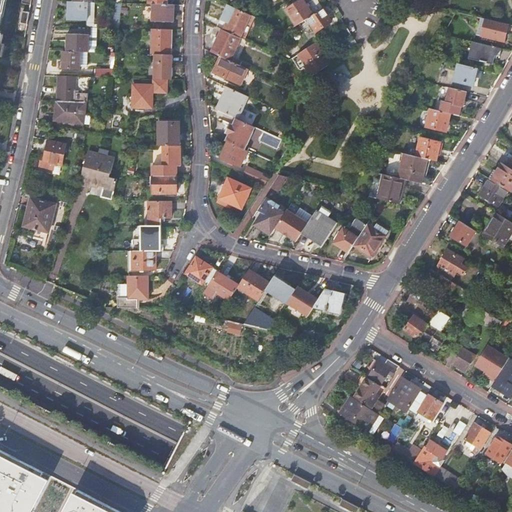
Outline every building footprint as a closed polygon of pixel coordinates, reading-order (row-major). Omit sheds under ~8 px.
[(302,0),(299,0),(285,10),(296,26),(307,19),(313,15),(302,0)] [(87,8),(87,3),(72,2),(68,2),(68,19),(67,19),(67,20),(87,21),(87,20),(86,20),(86,11),(87,11),(87,8)] [(120,23),(122,4),(117,4),(114,22),(120,23)] [(152,22),(172,22),(173,5),(167,5),(152,4),(152,22)] [(223,30),(241,39),(251,16),(241,11),(228,5),(217,28),(223,30)] [(313,15),(307,19),(316,32),(332,21),(323,9),(313,15)] [(29,13),(23,12),(20,24),(27,25),(29,13)] [(509,25),(482,19),(480,28),(484,29),(482,37),(504,42),(509,25)] [(92,35),(68,34),(67,52),(81,52),(97,53),(97,28),(92,28),(92,35)] [(172,30),(152,30),(151,55),(154,55),(171,55),(172,30)] [(241,39),(223,30),(212,53),(221,58),(231,62),(241,39)] [(115,42),(106,41),(106,51),(114,52),(115,42)] [(502,49),(474,43),(471,60),(493,65),(496,56),(500,57),(502,49)] [(302,53),(298,55),(312,76),(329,65),(315,44),(302,53)] [(302,53),(297,46),(281,57),(289,61),(298,55),(302,53)] [(67,52),(63,52),(63,62),(60,62),(60,69),(80,70),(81,52),(67,52)] [(154,80),(171,80),(172,55),(171,55),(154,55),(154,80)] [(214,74),(240,85),(248,70),(231,62),(221,58),(214,74)] [(476,69),(458,64),(455,81),(472,86),(476,69)] [(113,78),(113,70),(95,70),(95,77),(113,78)] [(86,102),(88,103),(89,78),(59,77),(58,102),(86,102)] [(153,86),(133,85),(132,108),(152,109),(153,86)] [(248,97),(228,88),(217,111),(236,120),(237,120),(248,97)] [(451,114),(460,116),(461,107),(463,108),(467,92),(450,88),(447,102),(443,101),(440,111),(451,114)] [(84,124),(85,115),(86,102),(58,102),(56,121),(84,124)] [(427,127),(446,132),(451,114),(440,111),(431,109),(427,127)] [(91,125),(92,116),(85,115),(84,124),(91,125)] [(228,143),(245,151),(256,128),(237,120),(236,120),(233,127),(230,125),(226,134),(229,136),(226,142),(228,143)] [(179,123),(158,123),(158,147),(162,147),(179,147),(179,123)] [(441,143),(421,138),(421,139),(420,145),(417,157),(428,160),(436,162),(441,143)] [(53,164),(61,166),(66,145),(48,141),(45,154),(43,154),(40,167),(52,169),(53,164)] [(221,159),(240,168),(248,152),(245,151),(228,143),(221,159)] [(176,167),(176,159),(180,159),(179,147),(162,147),(163,167),(152,167),(152,177),(177,177),(176,167)] [(109,151),(100,149),(98,155),(88,152),(83,171),(86,172),(82,187),(90,189),(91,187),(97,188),(98,186),(103,187),(101,198),(112,200),(117,180),(106,177),(107,174),(111,175),(115,159),(107,157),(109,151)] [(404,179),(422,184),(428,160),(417,157),(409,155),(405,154),(399,178),(404,179)] [(492,180),(508,189),(511,192),(511,190),(511,168),(503,163),(492,180)] [(256,176),(245,171),(242,177),(253,183),(256,176)] [(399,178),(384,175),(378,200),(383,201),(398,204),(404,179),(399,178)] [(280,176),(272,188),(278,192),(284,183),(288,186),(294,179),(280,176)] [(152,194),(176,194),(177,177),(152,177),(152,194)] [(508,189),(492,180),(490,178),(480,194),(498,205),(508,189)] [(225,187),(230,189),(234,182),(228,179),(225,187)] [(220,197),(229,202),(228,204),(242,210),(246,200),(247,201),(249,195),(248,195),(250,189),(234,182),(230,189),(225,187),(220,197)] [(47,233),(55,205),(28,198),(26,206),(28,207),(24,227),(47,233)] [(161,227),(161,221),(164,222),(164,218),(171,218),(171,202),(148,202),(149,227),(161,227)] [(275,229),(285,214),(266,202),(260,211),(263,213),(255,225),(271,236),(275,229)] [(329,212),(322,208),(319,213),(326,217),(329,212)] [(285,214),(275,229),(296,242),(303,231),(308,224),(287,211),(285,214)] [(325,244),(338,224),(332,221),(326,217),(319,213),(317,211),(308,224),(303,231),(315,238),(314,241),(319,244),(321,242),(325,244)] [(511,221),(497,212),(483,234),(503,247),(509,238),(511,232),(511,221)] [(343,217),(337,213),(332,221),(338,224),(343,217)] [(347,225),(335,244),(349,253),(354,246),(367,226),(357,219),(351,228),(347,225)] [(476,230),(460,221),(451,235),(466,245),(476,230)] [(377,226),(374,231),(367,226),(354,246),(372,258),(388,233),(377,226)] [(155,251),(161,251),(161,227),(149,227),(141,227),(141,236),(133,236),(133,251),(155,251)] [(464,258),(448,249),(438,265),(454,275),(457,270),(464,273),(467,267),(461,263),(464,258)] [(155,251),(133,251),(133,270),(155,270),(155,251)] [(196,258),(186,274),(208,288),(218,272),(196,258)] [(438,265),(435,270),(451,280),(454,275),(438,265)] [(471,322),(484,301),(451,280),(435,270),(432,269),(427,278),(450,292),(468,302),(460,315),(471,322)] [(239,286),(238,288),(259,301),(266,290),(270,284),(249,270),(239,286)] [(213,298),(216,293),(229,301),(238,288),(239,286),(218,272),(208,288),(205,293),(213,298)] [(287,304),(296,290),(281,281),(285,276),(278,272),(270,284),(266,290),(287,304)] [(82,283),(64,275),(59,287),(78,294),(82,283)] [(148,276),(128,277),(128,286),(118,286),(118,308),(137,308),(137,300),(148,300),(148,276)] [(296,290),(287,304),(308,317),(314,308),(319,300),(298,287),(296,290)] [(348,296),(348,295),(326,290),(319,300),(314,308),(318,309),(319,309),(327,311),(327,312),(328,312),(330,310),(339,312),(342,303),(345,304),(347,296),(348,296)] [(437,304),(425,296),(421,302),(434,310),(437,304)] [(498,329),(498,328),(502,321),(506,315),(494,307),(491,312),(487,309),(486,311),(481,308),(476,316),(484,320),(482,324),(489,328),(490,324),(498,329)] [(253,327),(270,330),(276,322),(255,308),(244,324),(253,327)] [(509,325),(511,320),(511,318),(506,315),(502,321),(507,324),(509,325)] [(405,329),(419,339),(428,326),(414,317),(405,329)] [(507,324),(502,321),(498,328),(503,331),(507,324)] [(244,324),(234,322),(232,330),(251,335),(253,327),(244,324)] [(428,326),(419,339),(419,340),(422,341),(438,351),(447,336),(441,332),(443,329),(437,325),(435,328),(428,324),(428,326)] [(475,355),(458,344),(447,363),(451,366),(453,363),(466,370),(475,355)] [(509,358),(488,345),(475,365),(484,371),(490,374),(488,377),(495,381),(498,375),(509,358)] [(511,359),(509,358),(498,375),(500,376),(494,386),(511,397),(511,395),(511,359)] [(377,362),(373,370),(369,375),(382,383),(388,373),(393,376),(399,366),(387,359),(385,363),(379,360),(377,362)] [(369,368),(373,370),(377,362),(374,360),(369,368)] [(367,377),(355,397),(373,409),(382,394),(377,391),(380,386),(367,377)] [(408,409),(415,414),(427,395),(419,390),(420,388),(402,377),(388,400),(407,411),(408,409)] [(428,395),(427,395),(415,414),(416,414),(415,415),(424,421),(425,419),(429,422),(431,419),(433,420),(443,403),(429,394),(428,395)] [(341,413),(368,430),(378,414),(350,397),(341,413)] [(373,434),(384,417),(378,414),(368,430),(373,434)] [(454,432),(460,436),(467,425),(460,421),(454,432)] [(479,451),(490,433),(475,423),(466,439),(473,443),(472,445),(478,449),(477,450),(479,451)] [(501,462),(511,445),(497,436),(487,454),(501,462)] [(424,446),(423,449),(419,455),(414,463),(419,467),(425,458),(428,460),(430,457),(433,459),(436,454),(445,460),(450,452),(440,446),(441,444),(439,442),(437,444),(431,440),(426,447),(424,446)] [(405,446),(398,441),(392,450),(400,455),(405,446)] [(419,455),(423,449),(413,443),(410,449),(405,446),(400,455),(412,463),(417,455),(419,455)] [(0,511),(34,511),(52,478),(0,451),(0,511)] [(511,453),(503,468),(510,475),(511,476),(511,453)] [(431,466),(427,472),(435,477),(439,470),(431,466)] [(458,486),(460,484),(462,480),(441,467),(439,470),(435,477),(454,489),(456,490),(457,488),(458,486)] [(457,488),(456,490),(467,497),(470,493),(464,489),(466,487),(460,484),(458,486),(457,488)] [(118,511),(77,491),(65,511),(118,511)] [(480,499),(477,503),(488,510),(492,504),(481,497),(480,499)]
